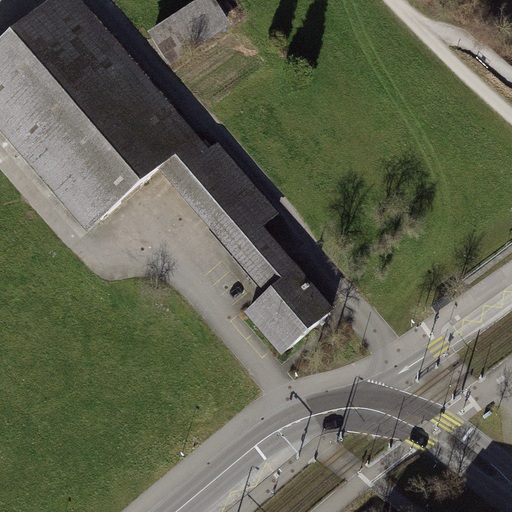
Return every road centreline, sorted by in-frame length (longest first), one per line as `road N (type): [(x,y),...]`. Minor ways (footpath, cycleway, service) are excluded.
road 1 (tertiary): [(177,511),(285,425),(364,408)]
road 2 (unclassified): [(511,294),(364,408)]
road 3 (unclassified): [(364,408),(434,429),(511,489)]
